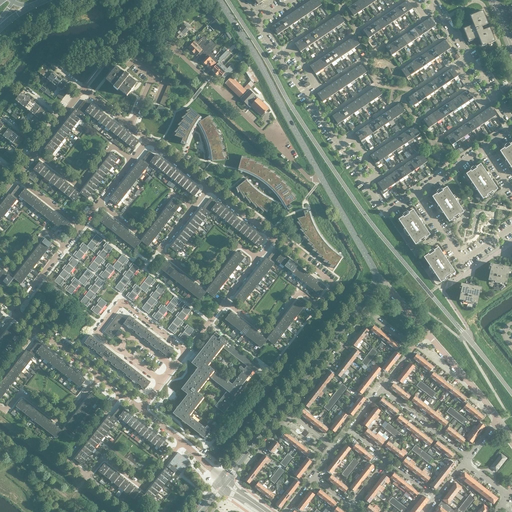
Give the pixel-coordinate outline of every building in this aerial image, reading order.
[(317,8),(312,0),(308,3),(313,11),(317,8)] [(366,8),(360,0),(356,3),(362,11),(366,8)] [(413,9),(407,1),(403,4),(409,12),(413,9)] [(313,11),(308,3),(304,5),(310,13),(313,11)] [(362,11),(356,3),(352,5),(358,13),(362,11)] [(409,12),(403,4),(399,6),(405,14),(409,12)] [(310,13),(304,5),(300,8),(306,16),(310,13)] [(358,13),(352,5),(346,9),(348,12),(350,11),(354,16),(358,13)] [(405,14),(399,6),(395,9),(401,17),(405,14)] [(306,16),(300,8),(296,11),(302,19),(306,16)] [(401,17),(395,9),(391,12),(397,20),(401,17)] [(302,19),(296,11),(292,13),(298,21),(302,19)] [(494,40),(489,28),(487,24),(488,24),(484,15),(482,11),(470,16),(473,25),(467,27),(467,28),(463,29),(468,41),(472,39),(472,40),(478,37),(482,45),(485,44),(485,45),(491,43),(491,42),(494,40)] [(397,20),(391,12),(387,14),(393,22),(397,20)] [(298,21),(292,13),(288,16),(294,24),(298,21)] [(344,22),(341,17),(343,16),(341,13),(335,17),(340,25),(344,22)] [(393,22),(387,14),(383,17),(389,25),(393,22)] [(294,24),(288,16),(284,19),(290,27),(294,24)] [(340,25),(335,17),(331,20),(336,28),(340,25)] [(389,25),(383,17),(379,20),(385,28),(389,25)] [(438,25),(434,20),(432,17),(426,21),(431,29),(438,25)] [(214,30),(221,24),(217,18),(215,20),(209,25),(214,30)] [(290,27),(284,19),(280,21),(286,29),(290,27)] [(336,28),(331,20),(327,22),(332,30),(336,28)] [(385,28),(379,20),(375,22),(381,30),(385,28)] [(286,29),(280,21),(276,24),(282,32),(286,29)] [(431,29),(426,21),(422,23),(427,31),(431,29)] [(332,30),(327,22),(323,25),(328,33),(332,30)] [(381,30),(375,22),(371,25),(377,33),(381,30)] [(427,31),(422,23),(418,26),(423,34),(427,31)] [(282,32),(276,24),(270,28),(272,31),(274,30),(278,35),(282,32)] [(328,33),(323,25),(319,28),(324,36),(328,33)] [(377,33),(371,25),(367,28),(373,36),(377,33)] [(179,40),(189,30),(186,28),(183,26),(174,35),(179,40)] [(423,34),(418,26),(414,29),(419,37),(423,34)] [(324,36),(319,28),(315,31),(320,38),(324,36)] [(373,36),(367,28),(361,32),(363,35),(365,33),(369,38),(373,36)] [(419,37),(414,29),(410,32),(416,39),(419,37)] [(320,38),(315,31),(311,33),(316,41),(320,38)] [(416,39),(410,32),(406,34),(412,42),(416,39)] [(316,41),(311,33),(307,36),(312,44),(316,41)] [(412,42),(406,34),(402,37),(408,45),(412,42)] [(359,45),(356,40),(358,38),(356,35),(350,40),(355,47),(359,45)] [(312,44),(307,36),(303,39),(308,46),(312,44)] [(408,45),(402,37),(398,40),(404,47),(408,45)] [(192,52),(203,41),(201,39),(196,44),(194,42),(188,48),(192,52)] [(308,46),(303,39),(299,41),(304,49),(308,46)] [(451,48),(447,43),(449,42),(447,39),(441,43),(447,51),(451,48)] [(355,47),(350,40),(346,42),(351,50),(355,47)] [(404,47),(398,40),(394,42),(400,50),(404,47)] [(202,50),(200,48),(205,43),(203,41),(192,52),(197,56),(202,50)] [(304,49),(299,41),(295,44),(300,52),(304,49)] [(351,50),(346,42),(342,45),(347,53),(351,50)] [(400,50),(394,42),(390,45),(396,53),(400,50)] [(447,51),(441,43),(437,46),(443,54),(447,51)] [(203,58),(214,47),(210,44),(200,54),(203,58)] [(347,53),(342,45),(338,48),(343,55),(347,53)] [(396,53),(390,45),(386,48),(391,56),(396,53)] [(443,54),(437,46),(433,49),(439,56),(443,54)] [(343,55),(338,48),(334,50),(339,58),(343,55)] [(439,56),(433,49),(429,51),(435,59),(439,56)] [(339,58),(334,50),(330,53),(335,61),(339,58)] [(435,59),(429,51),(425,54),(431,62),(435,59)] [(244,88),(232,77),(225,84),(240,98),(240,97),(241,98),(249,90),(258,81),(246,60),(245,60),(240,52),(236,55),(233,56),(235,59),(237,58),(251,81),(244,88)] [(335,61),(330,53),(326,56),(331,64),(335,61)] [(206,65),(212,59),(209,57),(211,56),(209,54),(202,61),(203,62),(203,63),(204,65),(205,64),(206,65)] [(431,62),(425,54),(421,57),(427,65),(431,62)] [(331,64),(326,56),(322,58),(327,66),(331,64)] [(427,65),(421,57),(417,59),(423,67),(427,65)] [(327,66),(322,58),(318,61),(324,69),(327,66)] [(210,69),(216,63),(212,59),(206,65),(210,69)] [(423,67),(417,59),(413,62),(419,70),(423,67)] [(324,69),(318,61),(314,64),(320,72),(324,69)] [(419,70),(413,62),(409,65),(415,73),(419,70)] [(49,68),(45,65),(47,64),(45,63),(44,64),(38,72),(40,74),(41,75),(41,74),(43,75),(49,68)] [(216,74),(221,69),(223,67),(221,65),(220,67),(217,64),(211,70),(216,74)] [(320,72),(314,64),(310,66),(315,74),(320,72)] [(367,72),(361,64),(357,67),(363,75),(367,72)] [(415,73),(409,65),(405,67),(411,75),(415,73)] [(47,79),(53,72),(53,71),(50,69),(51,68),(50,66),(49,68),(43,75),(45,77),(45,78),(46,78),(47,79)] [(230,74),(228,72),(230,71),(224,66),(223,67),(221,69),(216,74),(220,79),(221,77),(224,80),(230,74)] [(137,83),(135,81),(129,77),(130,76),(125,73),(125,74),(116,67),(106,80),(113,85),(113,86),(114,87),(114,88),(118,91),(119,90),(127,96),(137,83)] [(363,75),(357,67),(353,70),(359,78),(363,75)] [(411,75),(405,67),(401,70),(407,78),(411,75)] [(458,76),(453,68),(449,71),(454,79),(458,76)] [(52,83),(58,75),(55,73),(56,71),(54,70),(53,71),(53,72),(47,79),(50,81),(49,81),(50,82),(51,82),(52,83)] [(359,78),(353,70),(349,72),(355,80),(359,78)] [(454,79),(449,71),(445,73),(450,81),(454,79)] [(355,80),(349,72),(345,75),(351,83),(355,80)] [(450,81),(445,73),(441,76),(446,84),(450,81)] [(57,87),(63,79),(60,76),(61,75),(59,74),(58,75),(52,83),(54,85),(55,86),(55,85),(57,87)] [(351,83),(345,75),(341,78),(347,86),(351,83)] [(446,84),(441,76),(437,79),(442,87),(446,84)] [(65,87),(68,83),(65,80),(66,79),(64,77),(63,79),(57,87),(59,88),(59,89),(60,89),(62,90),(63,89),(65,87)] [(347,86),(341,78),(337,81),(343,88),(347,86)] [(442,87),(437,79),(433,82),(438,89),(442,87)] [(343,88),(337,81),(333,83),(339,91),(343,88)] [(438,89),(433,82),(429,84),(434,92),(438,89)] [(339,91),(333,83),(329,86),(335,94),(339,91)] [(434,92),(429,84),(425,87),(430,95),(434,92)] [(335,94),(329,86),(326,89),(331,97),(335,94)] [(382,95),(377,87),(372,89),(378,97),(382,95)] [(430,95),(425,87),(421,90),(426,97),(430,95)] [(331,97),(326,89),(322,91),(327,99),(331,97)] [(378,97),(372,89),(368,92),(374,100),(378,97)] [(269,109),(249,90),(241,98),(241,99),(250,108),(251,106),(262,116),(269,109)] [(426,97),(421,90),(417,92),(422,100),(426,97)] [(473,98),(468,90),(464,93),(469,101),(473,98)] [(21,104),(27,96),(26,96),(23,94),(25,92),(23,91),(22,92),(16,100),(18,102),(19,103),(21,104)] [(327,99),(322,91),(315,95),(317,98),(319,97),(323,102),(327,99)] [(374,100),(368,92),(364,95),(370,103),(374,100)] [(422,100),(417,92),(413,95),(418,103),(422,100)] [(469,101),(464,93),(460,96),(465,104),(469,101)] [(25,108),(31,100),(28,97),(29,96),(28,95),(26,96),(27,96),(21,104),(23,106),(23,107),(24,106),(25,108)] [(370,103),(364,95),(360,98),(366,105),(370,103)] [(418,103),(413,95),(407,99),(409,102),(411,101),(414,106),(418,103)] [(465,104),(460,96),(456,99),(461,106),(465,104)] [(30,111),(36,104),(36,103),(33,101),(34,100),(32,98),(31,100),(25,108),(28,109),(27,110),(28,110),(30,111)] [(366,105),(360,98),(357,100),(362,108),(366,105)] [(461,106),(456,99),(452,101),(457,109),(461,106)] [(362,108),(357,100),(353,103),(358,111),(362,108)] [(457,109),(452,101),(448,104),(453,112),(457,109)] [(35,115),(41,107),(38,105),(39,103),(37,102),(36,103),(36,104),(30,111),(32,113),(32,114),(33,114),(35,115)] [(358,111),(353,103),(349,106),(354,113),(358,111)] [(405,112),(401,107),(403,106),(401,103),(395,107),(401,115),(405,112)] [(90,114),(95,107),(91,104),(90,105),(88,108),(87,110),(86,111),(90,114)] [(453,112),(448,104),(444,107),(449,114),(453,112)] [(40,119),(41,117),(42,115),(46,111),(42,109),(43,107),(42,106),(41,107),(35,115),(37,117),(38,118),(38,117),(40,119)] [(354,113),(349,106),(345,108),(350,116),(354,113)] [(496,115),(493,111),(495,109),(493,106),(486,110),(492,118),(496,115)] [(94,118),(99,110),(95,107),(90,114),(94,118)] [(401,115),(395,107),(391,109),(397,117),(401,115)] [(449,114),(444,107),(440,109),(445,117),(449,114)] [(350,116),(345,108),(341,111),(346,119),(350,116)] [(83,115),(78,111),(76,109),(73,113),(80,119),(83,115)] [(397,117),(391,109),(387,112),(393,120),(397,117)] [(445,117),(440,109),(436,112),(441,120),(445,117)] [(98,121),(103,113),(99,110),(94,118),(98,121)] [(191,130),(194,126),(195,124),(198,120),(199,119),(201,116),(200,116),(192,110),(186,115),(185,115),(187,116),(181,121),(181,122),(183,123),(178,128),(178,129),(180,130),(175,136),(183,139),(181,144),(185,145),(188,138),(189,136),(191,132),(191,130)] [(492,118),(486,110),(482,113),(488,121),(492,118)] [(346,119),(341,111),(337,114),(342,122),(346,119)] [(393,120),(387,112),(383,115),(389,123),(393,120)] [(441,120),(436,112),(432,115),(437,123),(441,120)] [(80,119),(73,113),(70,117),(77,123),(80,119)] [(102,124),(107,116),(103,113),(98,121),(102,124)] [(488,121),(482,113),(478,116),(484,124),(488,121)] [(342,122),(337,114),(330,118),(333,121),(334,119),(338,124),(342,122)] [(389,123),(383,115),(379,117),(385,125),(389,123)] [(437,123),(432,115),(428,117),(433,125),(437,123)] [(106,127),(111,120),(107,116),(102,124),(106,127)] [(484,124),(478,116),(475,118),(480,126),(484,124)] [(77,123),(70,117),(67,121),(74,127),(77,123)] [(222,144),(218,138),(220,137),(220,136),(216,130),(218,130),(217,129),(212,124),(214,122),(208,117),(201,121),(199,123),(200,125),(201,127),(204,131),(205,132),(207,137),(207,139),(209,143),(209,145),(210,150),(211,152),(211,157),(212,158),(212,161),(225,160),(222,153),(224,152),(220,145),(223,144),(222,144)] [(385,125),(379,117),(375,120),(381,128),(385,125)] [(433,125),(428,117),(422,121),(424,124),(426,123),(429,128),(433,125)] [(480,126),(475,118),(471,121),(476,129),(480,126)] [(109,130),(115,123),(111,120),(106,127),(109,130)] [(381,128),(375,120),(371,123),(377,131),(381,128)] [(74,127),(67,121),(63,125),(71,131),(74,127)] [(476,129),(471,121),(467,124),(472,132),(476,129)] [(3,136),(9,128),(6,126),(7,124),(5,123),(4,124),(0,130),(0,133),(1,134),(1,135),(2,135),(3,136)] [(113,133),(119,126),(115,123),(109,130),(113,133)] [(377,131),(371,123),(367,125),(373,133),(374,135),(378,133),(377,131)] [(472,132),(467,124),(463,126),(468,134),(472,132)] [(71,131),(63,125),(60,129),(68,135),(71,131)] [(373,133),(367,125),(363,128),(369,136),(373,133)] [(420,134),(416,129),(418,128),(416,125),(410,129),(416,137),(420,134)] [(117,136),(123,129),(119,126),(113,133),(117,136)] [(468,134),(463,126),(459,129),(464,137),(468,134)] [(8,140),(14,132),(11,129),(12,128),(10,127),(9,128),(3,136),(6,138),(5,138),(6,139),(6,138),(8,140)] [(369,136),(363,128),(359,131),(365,139),(369,136)] [(68,135),(60,129),(57,133),(65,139),(68,135)] [(121,139),(127,132),(123,129),(117,136),(121,139)] [(416,137),(410,129),(406,132),(412,140),(416,137)] [(464,137),(459,129),(455,132),(460,140),(464,137)] [(13,143),(19,136),(18,136),(15,133),(17,132),(15,130),(14,132),(8,140),(10,142),(11,143),(11,142),(13,143)] [(365,139),(359,131),(355,134),(361,142),(365,139)] [(125,142),(131,135),(127,132),(121,139),(125,142)] [(412,140),(406,132),(402,134),(408,142),(412,140)] [(460,140),(455,132),(451,134),(456,142),(458,144),(461,142),(460,140)] [(65,139),(57,133),(54,137),(61,143),(65,139)] [(17,147),(18,146),(20,143),(23,139),(20,137),(21,135),(20,134),(18,136),(19,136),(13,143),(15,145),(15,146),(16,146),(17,147)] [(408,142),(402,134),(398,137),(404,145),(408,142)] [(456,142),(451,134),(447,137),(452,145),(456,142)] [(129,145),(135,138),(131,135),(125,142),(129,145)] [(61,143),(54,137),(51,141),(58,147),(61,143)] [(404,145),(398,137),(394,140),(400,148),(404,145)] [(133,149),(139,141),(135,138),(129,145),(133,149)] [(400,148),(394,140),(390,142),(396,150),(400,148)] [(58,147),(51,141),(48,145),(55,151),(58,147)] [(396,150),(390,142),(386,145),(392,153),(396,150)] [(511,160),(511,142),(508,145),(507,143),(504,145),(506,147),(500,151),(508,164),(511,160)] [(55,151),(48,145),(45,149),(52,155),(55,151)] [(392,153),(386,145),(382,148),(388,156),(392,153)] [(14,155),(2,148),(0,152),(12,158),(14,155)] [(388,156),(382,148),(378,151),(384,158),(388,156)] [(384,158),(378,151),(375,153),(380,161),(384,158)] [(119,159),(111,153),(108,157),(115,163),(119,159)] [(380,161),(375,153),(370,156),(376,164),(380,161)] [(427,162),(422,154),(418,157),(423,165),(427,162)] [(155,165),(160,158),(156,155),(155,156),(153,158),(152,161),(151,162),(155,165)] [(115,163),(108,157),(105,161),(112,167),(115,163)] [(423,165),(418,157),(414,159),(419,167),(423,165)] [(159,168),(164,161),(160,158),(155,165),(159,168)] [(296,199),(291,194),(293,192),(292,192),(286,188),(288,186),(281,182),(283,180),(282,180),(275,176),(277,175),(276,174),(276,175),(269,172),(271,170),(270,170),(263,167),(264,166),(264,165),(256,164),(257,162),(249,161),(250,159),(249,159),(241,158),(238,169),(242,170),(248,172),(254,175),(260,178),(265,182),(271,187),(275,192),(279,196),(280,198),(283,202),(284,203),(288,210),(292,208),(289,203),(297,199),(296,199)] [(419,167),(414,159),(410,162),(415,170),(419,167)] [(148,166),(142,161),(141,160),(138,164),(145,170),(148,166)] [(39,173),(45,166),(44,166),(42,164),(42,163),(40,161),(40,162),(39,162),(34,169),(39,173)] [(112,167),(105,161),(102,165),(109,171),(112,167)] [(162,171),(168,164),(164,161),(159,168),(162,171)] [(415,170),(410,162),(406,165),(411,173),(415,170)] [(145,170),(138,164),(134,168),(142,174),(145,170)] [(166,175),(172,167),(168,164),(162,171),(166,175)] [(489,176),(487,174),(480,164),(474,168),(473,166),(471,168),(472,170),(466,174),(474,186),(489,176)] [(50,170),(49,170),(46,168),(47,167),(45,165),(44,166),(45,166),(39,173),(44,177),(50,170)] [(109,171),(102,165),(99,169),(106,175),(109,171)] [(411,173),(406,165),(402,167),(407,175),(411,173)] [(170,178),(176,170),(172,167),(166,175),(170,178)] [(407,175),(402,167),(398,170),(403,178),(407,175)] [(142,174),(134,168),(131,172),(139,178),(142,174)] [(49,181),(55,174),(54,174),(51,172),(52,171),(50,169),(49,170),(50,170),(44,177),(49,181)] [(106,175),(99,169),(96,173),(103,179),(106,175)] [(174,181),(180,173),(176,170),(170,178),(174,181)] [(403,178),(398,170),(394,173),(399,181),(403,178)] [(139,178),(131,172),(128,176),(136,182),(139,178)] [(60,178),(59,178),(56,176),(57,175),(55,173),(54,174),(55,174),(49,181),(54,185),(60,178)] [(103,179),(96,173),(93,177),(100,183),(103,179)] [(178,184),(184,176),(180,173),(174,181),(178,184)] [(399,181),(394,173),(390,175),(395,183),(399,181)] [(395,183),(390,175),(386,178),(391,186),(395,183)] [(136,182),(128,176),(125,180),(133,186),(136,182)] [(182,187),(188,180),(184,176),(178,184),(182,187)] [(498,189),(491,179),(489,176),(474,186),(483,199),(489,195),(490,197),(493,195),(492,193),(498,189)] [(59,189),(65,182),(64,182),(61,180),(62,179),(60,177),(59,178),(60,178),(54,185),(59,189)] [(100,183),(93,177),(90,181),(97,187),(100,183)] [(391,186),(386,178),(382,181),(387,189),(391,186)] [(133,186),(125,180),(122,184),(129,189),(133,186)] [(186,190),(192,183),(188,180),(182,187),(186,190)] [(269,199),(263,195),(259,192),(258,191),(254,188),(252,187),(249,183),(248,182),(246,180),(238,187),(241,194),(241,195),(243,193),(247,199),(247,200),(249,198),(253,204),(253,205),(255,203),(260,209),(261,207),(267,212),(267,213),(272,201),(273,201),(269,199)] [(70,186),(69,186),(66,184),(67,183),(65,181),(64,182),(65,182),(59,189),(64,193),(70,186)] [(97,187),(90,181),(87,185),(94,191),(97,187)] [(387,189),(382,181),(376,185),(378,188),(380,187),(383,191),(387,189)] [(190,193),(196,186),(192,183),(186,190),(190,193)] [(129,189),(122,184),(119,188),(126,193),(129,189)] [(69,197),(75,190),(74,190),(71,188),(72,187),(70,185),(69,186),(70,186),(64,193),(69,197)] [(94,191),(87,185),(83,189),(91,195),(94,191)] [(194,196),(200,189),(196,186),(190,193),(194,196)] [(455,199),(452,195),(447,187),(441,191),(439,189),(437,191),(438,192),(432,197),(440,209),(455,199)] [(126,193),(119,188),(116,192),(123,197),(126,193)] [(23,199),(29,192),(25,189),(24,190),(22,193),(20,195),(19,196),(23,199)] [(74,201),(81,193),(88,199),(91,195),(83,189),(79,194),(76,192),(77,191),(75,189),(74,190),(75,190),(69,197),(74,201)] [(27,203),(33,195),(29,192),(23,199),(27,203)] [(123,197),(116,192),(113,196),(120,201),(123,197)] [(16,200),(11,196),(9,194),(6,198),(14,204),(17,200),(16,200)] [(31,206),(37,198),(33,195),(27,203),(31,206)] [(120,201),(113,196),(110,200),(117,205),(120,201)] [(14,204),(6,198),(3,202),(10,208),(14,204)] [(35,209),(41,201),(37,198),(31,206),(35,209)] [(464,212),(458,203),(455,199),(440,209),(449,222),(455,218),(456,220),(459,218),(458,216),(464,212)] [(39,212),(45,205),(41,201),(35,209),(39,212)] [(180,207),(172,201),(169,205),(176,211),(180,207)] [(10,208),(3,202),(0,206),(7,212),(10,208)] [(216,213),(221,206),(217,202),(216,204),(214,206),(212,208),(211,210),(216,213)] [(43,215),(49,208),(45,205),(39,212),(43,215)] [(176,211),(169,205),(166,209),(173,215),(176,211)] [(219,216),(225,209),(221,206),(216,213),(219,216)] [(47,218),(53,211),(49,208),(43,215),(47,218)] [(209,213),(203,209),(202,208),(198,212),(206,217),(209,213)] [(173,215),(166,209),(163,213),(170,219),(173,215)] [(223,219),(229,212),(225,209),(219,216),(223,219)] [(421,222),(419,219),(413,209),(407,214),(406,212),(403,214),(404,215),(398,219),(407,232),(421,222)] [(323,241),(320,237),(319,235),(317,231),(316,230),(313,225),(313,224),(311,219),(310,217),(308,210),(303,211),(305,216),(297,219),(302,225),(300,226),(305,232),(303,233),(303,234),(309,239),(307,240),(313,245),(311,247),(312,247),(318,251),(316,253),(317,253),(323,257),(322,258),(322,259),(329,262),(328,264),(336,266),(342,258),(339,256),(338,255),(334,252),(333,251),(329,247),(328,246),(324,242),(323,241)] [(51,221),(56,214),(53,211),(47,218),(51,221)] [(206,217),(198,212),(195,216),(203,221),(206,217)] [(227,222),(233,215),(229,212),(223,219),(227,222)] [(111,218),(110,218),(107,216),(108,215),(106,213),(105,214),(100,221),(105,225),(111,218)] [(170,219),(163,213),(160,217),(167,223),(170,219)] [(55,224),(60,217),(56,214),(51,221),(55,224)] [(231,225),(237,218),(233,215),(227,222),(231,225)] [(203,221),(195,216),(192,220),(200,225),(203,221)] [(59,227),(64,220),(60,217),(55,224),(59,227)] [(110,229),(115,222),(112,220),(113,218),(111,217),(110,218),(111,218),(105,225),(110,229)] [(167,223),(160,217),(157,221),(164,227),(167,223)] [(235,228),(241,221),(237,218),(231,225),(235,228)] [(63,230),(68,223),(64,220),(59,227),(63,230)] [(200,225),(192,220),(189,224),(196,229),(200,225)] [(115,233),(120,226),(117,223),(118,222),(116,221),(115,222),(110,229),(115,233)] [(164,227),(157,221),(154,225),(161,231),(164,227)] [(239,231),(245,224),(241,221),(235,228),(239,231)] [(430,235),(423,225),(421,222),(407,232),(415,245),(421,241),(422,242),(425,241),(424,239),(430,235)] [(67,234),(72,226),(68,223),(63,230),(67,234)] [(196,229),(189,224),(186,227),(193,233),(196,229)] [(243,234),(249,227),(245,224),(239,231),(243,234)] [(125,230),(122,227),(123,226),(121,225),(120,226),(115,233),(120,237),(125,230)] [(161,231),(154,225),(151,229),(158,234),(161,231)] [(193,233),(186,227),(183,231),(190,237),(193,233)] [(247,238),(253,230),(249,227),(243,234),(247,238)] [(130,234),(127,231),(128,230),(126,229),(125,230),(120,237),(125,241),(130,234)] [(158,234),(151,229),(147,233),(155,238),(158,234)] [(251,241),(257,233),(253,230),(247,238),(251,241)] [(190,237),(183,231),(180,235),(187,241),(190,237)] [(135,238),(132,235),(133,234),(131,233),(130,234),(125,241),(130,245),(135,238)] [(155,238),(147,233),(144,237),(152,242),(155,238)] [(255,244),(261,236),(257,233),(251,241),(255,244)] [(103,240),(96,235),(91,241),(97,245),(99,243),(100,244),(103,240)] [(187,241),(180,235),(177,239),(184,245),(187,241)] [(259,247),(265,240),(261,236),(255,244),(259,247)] [(135,249),(141,241),(148,246),(152,242),(144,237),(140,242),(137,239),(138,238),(136,237),(135,238),(130,245),(135,249)] [(52,244),(45,238),(42,242),(49,248),(52,244)] [(184,245),(177,239),(174,243),(181,249),(184,245)] [(95,247),(97,245),(91,241),(87,246),(89,248),(94,252),(97,248),(95,247)] [(49,248),(42,242),(39,246),(46,252),(49,248)] [(85,254),(89,248),(87,246),(82,243),(80,246),(81,248),(79,250),(85,254)] [(108,254),(113,248),(106,243),(103,246),(105,247),(103,250),(108,254)] [(181,249),(174,243),(171,247),(178,253),(181,249)] [(46,252),(39,246),(35,250),(43,256),(46,252)] [(447,260),(445,257),(438,247),(432,251),(431,249),(428,251),(430,253),(424,257),(432,270),(447,260)] [(43,256),(35,250),(32,254),(40,260),(43,256)] [(80,260),(85,254),(79,250),(78,252),(76,251),(73,255),(80,260)] [(104,260),(104,259),(108,254),(103,250),(101,252),(100,251),(97,254),(98,255),(104,260)] [(244,257),(237,252),(234,256),(241,262),(244,257)] [(280,264),(286,256),(282,253),(281,254),(279,257),(277,259),(276,260),(280,264)] [(40,260),(32,254),(29,258),(34,262),(36,264),(40,260)] [(105,261),(104,259),(104,260),(98,255),(94,261),(99,265),(101,263),(102,264),(105,261)] [(129,260),(122,255),(117,261),(123,265),(125,263),(126,264),(129,260)] [(241,262),(234,256),(231,260),(238,265),(241,262)] [(284,267),(290,259),(286,256),(280,264),(284,267)] [(74,268),(78,262),(72,257),(69,260),(70,262),(69,264),(74,268)] [(36,264),(34,262),(29,258),(26,262),(33,268),(36,264)] [(274,264),(268,259),(266,258),(263,262),(271,268),(274,264)] [(288,270),(294,262),(290,259),(284,267),(288,270)] [(170,265),(167,262),(168,261),(166,260),(165,261),(160,268),(165,272),(170,265)] [(238,265),(231,260),(228,264),(235,269),(238,265)] [(455,272),(449,263),(447,260),(432,270),(441,282),(447,278),(448,280),(451,278),(449,276),(455,272)] [(97,268),(99,265),(94,261),(89,267),(96,273),(99,269),(97,268)] [(121,267),(123,265),(117,261),(113,267),(115,269),(120,272),(122,269),(121,267)] [(33,268),(26,262),(23,266),(30,272),(33,268)] [(271,268),(263,262),(260,266),(268,272),(271,268)] [(292,273),(298,266),(294,262),(288,270),(292,273)] [(111,274),(115,269),(113,267),(108,263),(106,267),(107,268),(105,270),(111,274)] [(134,274),(139,268),(132,263),(129,266),(131,268),(129,270),(134,274)] [(506,284),(509,272),(510,273),(511,267),(490,263),(489,269),(490,269),(488,280),(494,281),(494,282),(500,284),(500,282),(506,284)] [(69,274),(74,268),(69,264),(67,266),(65,265),(62,269),(64,270),(69,274)] [(170,276),(175,269),(172,266),(173,265),(171,264),(170,265),(165,272),(170,276)] [(235,269),(228,264),(225,268),(232,273),(235,269)] [(30,272),(23,266),(20,270),(27,276),(30,272)] [(268,272),(260,266),(257,270),(264,276),(268,272)] [(296,276),(302,269),(298,266),(292,273),(296,276)] [(175,280),(180,273),(177,270),(178,269),(176,268),(175,269),(170,276),(175,280)] [(232,273),(225,268),(222,272),(229,277),(232,273)] [(94,275),(88,269),(83,275),(88,279),(90,277),(92,278),(94,275)] [(300,279),(306,272),(302,269),(296,276),(300,279)] [(0,280),(2,282),(8,275),(5,273),(6,271),(4,270),(3,271),(0,275),(0,280)] [(27,276),(20,270),(17,274),(24,280),(27,276)] [(71,275),(69,274),(64,270),(59,275),(65,280),(66,277),(68,279),(71,275)] [(106,280),(110,275),(111,274),(105,270),(104,273),(102,271),(99,275),(106,280)] [(130,280),(134,274),(129,270),(127,272),(126,271),(123,275),(124,276),(130,280)] [(264,276),(257,270),(254,274),(261,280),(264,276)] [(185,277),(182,274),(183,273),(181,272),(180,273),(175,280),(180,284),(185,277)] [(229,277),(222,272),(218,276),(226,281),(229,277)] [(304,282),(310,275),(306,272),(300,279),(304,282)] [(8,286),(13,279),(10,276),(11,275),(9,274),(8,275),(2,282),(8,286)] [(24,280),(17,274),(14,278),(21,284),(24,280)] [(261,280),(254,274),(251,278),(258,284),(261,280)] [(63,282),(65,280),(59,275),(55,281),(62,287),(64,283),(63,282)] [(86,282),(88,279),(83,275),(78,281),(81,283),(85,286),(88,283),(86,282)] [(185,288),(190,281),(190,280),(187,278),(188,277),(186,275),(185,277),(180,284),(185,288)] [(308,285),(314,278),(310,275),(304,282),(308,285)] [(131,281),(130,280),(124,276),(120,282),(125,286),(127,284),(129,285),(131,281)] [(156,281),(149,276),(144,282),(149,286),(151,284),(153,285),(156,281)] [(226,281),(218,276),(215,279),(223,285),(226,281)] [(76,289),(81,283),(78,281),(74,277),(71,281),(73,282),(71,284),(76,289)] [(100,288),(104,282),(98,277),(95,281),(96,282),(94,284),(100,288)] [(258,284),(251,278),(248,282),(255,288),(258,284)] [(312,288),(318,281),(314,278),(308,285),(312,288)] [(195,284),(192,282),(193,281),(191,279),(190,280),(190,281),(185,288),(190,292),(195,284)] [(223,285),(215,279),(212,283),(220,289),(223,285)] [(316,291),(321,284),(318,281),(312,288),(316,291)] [(123,288),(125,286),(120,282),(115,288),(122,293),(125,289),(123,288)] [(148,288),(149,286),(144,282),(140,288),(142,290),(146,293),(149,290),(148,288)] [(255,288),(248,282),(245,286),(252,292),(255,288)] [(200,288),(197,286),(198,285),(196,283),(195,284),(190,292),(195,296),(200,288)] [(220,289),(212,283),(209,287),(217,293),(220,289)] [(477,303),(479,292),(481,292),(482,287),(461,283),(460,288),(461,289),(459,300),(465,301),(465,302),(471,303),(471,302),(477,303)] [(71,295),(76,289),(71,284),(69,287),(67,286),(65,289),(71,295)] [(95,294),(100,289),(100,288),(94,284),(93,287),(91,285),(88,289),(90,290),(95,294)] [(137,295),(142,290),(140,288),(135,284),(132,288),(134,289),(132,291),(137,295)] [(161,295),(166,289),(159,284),(156,287),(158,289),(156,291),(161,295)] [(320,295),(326,287),(321,284),(316,291),(320,295)] [(252,292),(245,286),(242,290),(249,296),(252,292)] [(200,300),(206,292),(202,290),(203,289),(201,287),(200,288),(195,296),(200,300)] [(217,293),(209,287),(206,291),(213,297),(217,293)] [(97,295),(96,295),(95,294),(90,290),(85,296),(91,300),(92,298),(94,299),(97,295)] [(249,296),(242,290),(239,294),(246,300),(249,296)] [(133,301),(137,296),(137,295),(132,291),(130,294),(129,292),(126,296),(133,301)] [(157,301),(161,295),(156,291),(154,293),(152,292),(150,296),(151,297),(156,301),(157,301)] [(246,300),(239,294),(235,298),(243,304),(246,300)] [(89,302),(91,300),(85,296),(81,302),(87,307),(90,303),(89,302)] [(182,302),(180,300),(175,296),(170,302),(175,306),(177,304),(179,305),(182,302)] [(158,302),(157,301),(156,301),(151,297),(147,303),(152,307),(154,304),(155,306),(158,302)] [(102,309),(107,303),(100,298),(97,301),(99,303),(97,305),(102,309)] [(305,305),(298,299),(295,303),(302,309),(305,305)] [(173,309),(175,306),(170,302),(166,308),(168,310),(172,313),(175,310),(173,309)] [(150,309),(152,307),(147,303),(142,308),(149,314),(152,310),(150,309)] [(302,309),(295,303),(292,307),(299,313),(302,309)] [(163,316),(168,310),(166,308),(161,304),(158,308),(160,309),(158,311),(163,316)] [(187,315),(192,310),(185,304),(182,308),(183,309),(182,311),(187,315)] [(98,315),(102,309),(97,305),(95,307),(94,306),(91,310),(98,315)] [(299,313),(292,307),(289,311),(296,317),(299,313)] [(159,322),(163,316),(158,311),(156,314),(155,313),(152,316),(159,322)] [(182,321),(187,316),(187,315),(182,311),(180,314),(178,312),(175,316),(177,317),(182,321)] [(236,316),(233,314),(234,313),(232,311),(231,312),(226,319),(231,323),(236,316)] [(296,317),(289,311),(286,315),(293,321),(296,317)] [(241,320),(238,318),(239,317),(237,315),(236,316),(231,323),(236,327),(241,320)] [(293,321),(286,315),(282,319),(290,325),(293,321)] [(145,327),(139,323),(130,316),(126,320),(124,324),(138,335),(145,327)] [(184,322),(182,321),(177,317),(172,323),(178,327),(180,325),(181,326),(184,322)] [(120,328),(123,324),(123,323),(122,322),(121,321),(119,320),(117,319),(116,318),(112,322),(116,325),(115,327),(118,330),(119,330),(120,328)] [(241,331),(246,324),(243,322),(244,321),(242,319),(241,320),(236,327),(241,331)] [(290,325),(282,319),(279,323),(287,329),(290,325)] [(118,330),(115,327),(116,325),(112,322),(111,324),(107,329),(109,330),(111,332),(113,333),(115,335),(115,334),(118,330)] [(176,329),(178,327),(172,323),(168,329),(175,334),(177,331),(176,329)] [(251,328),(248,326),(249,325),(247,323),(246,324),(241,331),(246,335),(251,328)] [(287,329),(279,323),(276,327),(284,333),(287,329)] [(189,336),(194,330),(187,325),(184,328),(186,330),(184,332),(189,336)] [(374,334),(378,329),(374,325),(370,331),(374,334)] [(160,339),(154,334),(145,327),(138,335),(154,347),(160,339)] [(251,339),(256,332),(253,330),(254,329),(252,327),(251,328),(246,335),(251,339)] [(284,333),(276,327),(273,331),(280,337),(284,333)] [(366,335),(369,331),(364,327),(361,331),(366,335)] [(379,337),(383,332),(378,329),(374,334),(379,337)] [(15,335),(8,330),(5,334),(12,339),(15,335)] [(261,336),(258,334),(259,332),(257,331),(256,332),(251,339),(256,343),(261,336)] [(280,337),(273,331),(270,335),(277,341),(280,337)] [(362,339),(366,335),(361,331),(357,335),(362,339)] [(207,426),(205,428),(190,415),(204,397),(197,392),(209,377),(227,391),(215,406),(224,413),(260,367),(216,332),(197,356),(195,355),(192,359),(193,361),(191,363),(198,368),(181,389),(185,392),(188,394),(173,413),(205,438),(210,431),(209,431),(211,429),(207,426)] [(185,342),(189,336),(184,332),(182,334),(181,333),(178,337),(185,342)] [(383,340),(387,335),(383,332),(379,337),(383,340)] [(12,339),(5,334),(2,338),(9,343),(12,339)] [(106,347),(91,335),(84,343),(85,343),(84,344),(87,346),(88,346),(90,348),(96,352),(96,353),(99,355),(106,347)] [(261,347),(266,340),(263,337),(264,336),(262,335),(261,336),(256,343),(261,347)] [(277,341),(270,335),(267,339),(274,345),(277,341)] [(359,343),(362,339),(357,335),(354,339),(359,343)] [(387,343),(391,338),(387,335),(383,340),(387,343)] [(9,343),(2,338),(0,339),(0,342),(6,347),(9,343)] [(391,347),(395,342),(391,338),(387,343),(391,347)] [(175,351),(165,343),(160,339),(154,347),(169,359),(175,351)] [(356,347),(359,343),(354,339),(351,343),(356,347)] [(36,353),(42,345),(42,344),(38,341),(35,344),(34,345),(32,347),(33,348),(29,353),(34,356),(36,353)] [(395,350),(399,345),(395,342),(391,347),(395,350)] [(40,356),(46,348),(42,345),(36,353),(40,356)] [(121,359),(106,347),(99,355),(102,358),(103,357),(104,356),(106,358),(105,359),(109,362),(110,361),(112,363),(111,364),(111,365),(114,367),(121,359)] [(44,359),(50,352),(46,348),(40,356),(44,359)] [(357,357),(360,353),(355,349),(351,353),(357,357)] [(34,356),(29,353),(27,351),(23,355),(31,360),(34,356)] [(394,364),(400,355),(395,351),(389,360),(394,364)] [(48,362),(54,355),(50,352),(44,359),(48,362)] [(353,361),(357,357),(351,353),(348,357),(353,361)] [(417,362),(421,357),(417,354),(413,359),(417,362)] [(31,360),(23,355),(20,359),(28,364),(31,360)] [(52,365),(58,358),(54,355),(48,362),(52,365)] [(350,365),(353,361),(348,357),(345,361),(350,365)] [(421,365),(425,360),(421,357),(417,362),(421,365)] [(56,368),(62,361),(58,358),(52,365),(56,368)] [(28,364),(20,359),(17,362),(24,368),(28,364)] [(136,370),(121,359),(114,367),(117,370),(117,369),(118,369),(118,368),(121,370),(120,371),(124,374),(125,373),(127,375),(126,376),(129,379),(136,370)] [(391,368),(394,364),(389,360),(386,364),(391,368)] [(425,369),(429,363),(425,360),(421,365),(425,369)] [(60,371),(66,364),(62,361),(56,368),(60,371)] [(347,369),(350,365),(345,361),(342,365),(347,369)] [(24,368),(17,362),(14,366),(21,372),(24,368)] [(412,371),(415,367),(410,363),(407,367),(412,371)] [(429,372),(433,367),(429,363),(425,369),(429,372)] [(64,374),(70,367),(66,364),(60,371),(64,374)] [(387,372),(391,368),(386,364),(382,368),(387,372)] [(344,373),(347,369),(342,365),(339,369),(344,373)] [(375,378),(381,370),(381,369),(376,365),(370,374),(375,378)] [(21,372),(14,366),(11,370),(18,376),(21,372)] [(68,377),(74,370),(70,367),(64,374),(68,377)] [(408,375),(412,371),(407,367),(403,371),(408,375)] [(340,377),(344,373),(339,369),(335,373),(340,377)] [(18,376),(11,370),(8,374),(15,380),(18,376)] [(72,380),(78,373),(74,370),(68,377),(72,380)] [(151,382),(136,370),(129,379),(132,381),(133,381),(133,380),(136,382),(135,383),(139,386),(140,385),(142,386),(141,387),(141,388),(144,391),(144,390),(151,382)] [(331,379),(334,375),(329,371),(326,375),(331,379)] [(405,379),(408,375),(403,371),(400,375),(405,379)] [(434,380),(438,375),(434,372),(430,377),(434,380)] [(76,384),(82,376),(78,373),(72,380),(76,384)] [(15,380),(8,374),(5,378),(12,384),(15,380)] [(372,382),(375,378),(370,374),(367,378),(372,382)] [(328,383),(331,379),(326,375),(323,379),(328,383)] [(402,383),(405,379),(400,375),(397,379),(402,383)] [(438,384),(442,378),(438,375),(434,380),(438,384)] [(80,387),(86,379),(82,376),(76,384),(80,387)] [(12,384),(5,378),(2,382),(9,388),(12,384)] [(368,386),(372,382),(367,378),(363,382),(368,386)] [(442,387),(446,382),(442,378),(438,384),(442,387)] [(325,387),(328,383),(323,379),(320,383),(325,387)] [(9,388),(2,382),(0,384),(0,387),(6,392),(9,388)] [(365,390),(368,386),(363,382),(360,386),(365,390)] [(446,390),(450,385),(446,382),(442,387),(446,390)] [(321,391),(325,387),(320,383),(316,387),(321,391)] [(394,392),(398,387),(394,383),(390,388),(394,392)] [(450,393),(454,388),(450,385),(446,390),(450,393)] [(362,394),(365,390),(360,386),(357,390),(362,394)] [(318,396),(321,391),(316,387),(313,392),(318,396)] [(402,390),(398,387),(394,392),(398,395),(402,390)] [(454,396),(459,391),(454,388),(450,393),(454,396)] [(402,398),(406,393),(404,392),(405,390),(403,389),(402,390),(398,395),(402,398)] [(459,400),(463,395),(459,391),(454,396),(459,400)] [(315,400),(318,396),(313,392),(310,396),(315,400)] [(406,401),(410,396),(406,393),(402,398),(406,401)] [(98,400),(96,398),(91,394),(87,398),(95,404),(98,400)] [(363,404),(366,399),(361,395),(357,400),(363,404)] [(415,404),(419,399),(417,398),(417,397),(415,395),(411,401),(415,404)] [(463,403),(467,398),(463,395),(459,400),(463,403)] [(309,408),(315,400),(310,396),(303,404),(309,408)] [(27,403),(24,401),(25,400),(23,398),(22,399),(16,406),(21,410),(27,403)] [(95,404),(87,398),(84,402),(92,408),(95,404)] [(382,406),(387,401),(382,398),(378,403),(382,406)] [(419,408),(423,402),(419,399),(415,404),(419,408)] [(359,408),(363,404),(357,400),(354,404),(359,408)] [(387,410),(391,405),(387,401),(382,406),(387,410)] [(26,414),(32,407),(29,405),(30,404),(28,402),(27,403),(21,410),(26,414)] [(92,408),(84,402),(81,406),(89,412),(92,408)] [(423,411),(427,406),(423,402),(419,408),(423,411)] [(467,411),(471,406),(467,403),(463,408),(467,411)] [(356,412),(359,408),(354,404),(351,408),(356,412)] [(116,421),(119,417),(125,410),(124,410),(125,409),(120,405),(117,409),(116,410),(115,412),(116,412),(112,417),(116,421)] [(391,413),(395,408),(391,405),(387,410),(391,413)] [(31,418),(37,411),(34,409),(35,408),(33,406),(32,407),(26,414),(31,418)] [(89,412),(81,406),(78,410),(85,416),(89,412)] [(427,414),(431,409),(427,406),(423,411),(427,414)] [(471,415),(475,410),(471,406),(467,411),(471,415)] [(377,415),(380,411),(375,407),(372,411),(377,415)] [(353,416),(356,412),(351,408),(348,412),(353,416)] [(395,416),(399,411),(395,408),(391,413),(395,416)] [(312,416),(304,409),(300,414),(308,421),(312,416)] [(432,417),(436,412),(431,409),(427,414),(432,417)] [(42,415),(39,413),(40,412),(38,410),(37,411),(31,418),(36,422),(42,415)] [(85,416),(78,410),(75,414),(82,420),(85,416)] [(123,420),(129,413),(125,410),(119,417),(123,420)] [(475,418),(479,413),(475,410),(471,415),(475,418)] [(374,419),(377,415),(372,411),(369,415),(374,419)] [(345,420),(348,416),(343,412),(340,416),(345,420)] [(436,421),(440,415),(436,412),(432,417),(436,421)] [(127,424),(133,416),(129,413),(123,420),(127,424)] [(480,421),(484,416),(479,413),(475,418),(480,421)] [(47,419),(44,417),(45,415),(43,414),(42,415),(36,422),(41,426),(47,419)] [(82,420),(75,414),(72,418),(79,424),(82,420)] [(116,421),(112,417),(109,415),(106,419),(113,425),(116,421)] [(371,423),(374,419),(369,415),(366,419),(371,423)] [(400,424),(404,419),(400,415),(396,420),(400,424)] [(440,424),(444,419),(440,415),(436,421),(440,424)] [(131,427),(137,419),(133,416),(127,424),(131,427)] [(312,424),(316,419),(312,416),(308,421),(312,424)] [(341,424),(345,420),(340,416),(336,420),(341,424)] [(46,430),(52,423),(49,420),(50,419),(48,418),(47,419),(41,426),(46,430)] [(79,424),(72,418),(69,422),(76,428),(79,424)] [(113,425),(106,419),(103,423),(110,429),(113,425)] [(135,430),(141,422),(137,419),(131,427),(135,430)] [(316,427),(320,422),(316,419),(312,424),(316,427)] [(367,427),(371,423),(366,419),(362,423),(367,427)] [(404,427),(408,422),(404,419),(400,424),(404,427)] [(444,427),(448,422),(444,419),(440,424),(444,427)] [(338,428),(341,424),(336,420),(333,424),(338,428)] [(57,427),(54,424),(55,423),(53,422),(52,423),(46,430),(51,434),(57,427)] [(76,428),(69,422),(66,426),(73,432),(76,428)] [(139,433),(144,425),(141,422),(135,430),(139,433)] [(320,431),(324,425),(320,422),(316,427),(320,431)] [(408,430),(412,425),(408,422),(404,427),(408,430)] [(110,429),(103,423),(100,427),(107,433),(110,429)] [(482,431),(485,427),(480,423),(477,427),(482,431)] [(335,432),(338,428),(333,424),(330,428),(335,432)] [(143,436),(148,429),(144,425),(139,433),(143,436)] [(324,434),(328,429),(324,425),(320,431),(324,434)] [(412,433),(416,428),(412,425),(408,430),(412,433)] [(57,438),(62,431),(59,428),(60,427),(58,426),(57,427),(51,434),(57,438)] [(73,432),(66,426),(63,430),(70,436),(73,432)] [(449,435),(453,430),(449,426),(445,431),(449,435)] [(107,433),(100,427),(97,431),(104,437),(107,433)] [(479,435),(482,431),(477,427),(473,431),(479,435)] [(416,437),(421,431),(416,428),(412,433),(416,437)] [(147,439),(152,432),(148,429),(143,436),(147,439)] [(368,437),(372,432),(368,429),(364,434),(368,437)] [(453,438),(457,433),(453,430),(449,435),(453,438)] [(104,437),(97,431),(94,435),(101,441),(104,437)] [(421,440),(425,435),(421,431),(416,437),(421,440)] [(475,439),(479,435),(473,431),(470,435),(475,439)] [(151,442),(156,435),(152,432),(147,439),(151,442)] [(286,441),(290,435),(286,432),(282,437),(286,441)] [(372,440),(376,435),(372,432),(368,437),(372,440)] [(457,441),(461,436),(457,433),(453,438),(457,441)] [(101,441),(94,435),(91,439),(98,445),(101,441)] [(154,445),(160,438),(156,435),(151,442),(154,445)] [(290,444),(294,439),(290,435),(286,441),(290,444)] [(376,444),(380,438),(376,435),(372,440),(376,444)] [(425,443),(429,438),(425,435),(421,440),(425,443)] [(472,443),(475,439),(470,435),(467,439),(472,443)] [(461,444),(465,439),(461,436),(457,441),(461,444)] [(158,448),(164,441),(160,438),(154,445),(158,448)] [(380,447),(384,442),(380,438),(376,444),(380,447)] [(429,446),(433,441),(429,438),(425,443),(429,446)] [(98,445),(91,439),(87,443),(95,449),(98,445)] [(294,447),(298,442),(294,439),(290,444),(294,447)] [(162,451),(168,444),(164,441),(158,448),(162,451)] [(276,449),(280,445),(275,441),(271,445),(276,449)] [(389,450),(393,444),(388,441),(384,446),(389,450)] [(438,449),(442,444),(438,441),(434,446),(438,449)] [(298,450),(302,445),(298,442),(294,447),(298,450)] [(95,449),(87,443),(84,447),(92,453),(95,449)] [(357,452),(360,447),(356,443),(352,448),(357,452)] [(393,453),(397,448),(393,444),(389,450),(393,453)] [(442,453),(446,447),(442,444),(438,449),(442,453)] [(273,453),(276,449),(271,445),(268,449),(273,453)] [(302,453),(306,448),(302,445),(298,450),(302,453)] [(348,453),(351,449),(346,445),(342,449),(348,453)] [(92,453),(84,447),(81,451),(89,456),(92,453)] [(361,455),(365,450),(360,447),(357,452),(361,455)] [(446,456),(450,451),(446,447),(442,453),(446,456)] [(307,457),(311,451),(306,448),(302,453),(307,457)] [(397,456),(401,451),(397,448),(393,453),(397,456)] [(344,457),(348,453),(342,449),(339,453),(344,457)] [(365,458),(369,453),(365,450),(361,455),(365,458)] [(89,456),(81,451),(78,455),(85,460),(89,456)] [(401,459),(405,454),(401,451),(397,456),(401,459)] [(450,459),(454,454),(450,451),(446,456),(450,459)] [(188,463),(188,461),(188,460),(178,452),(170,463),(167,467),(174,472),(177,469),(182,472),(189,463),(188,463)] [(341,461),(344,457),(339,453),(336,457),(341,461)] [(369,461),(373,456),(369,453),(365,458),(369,461)] [(501,465),(506,458),(505,457),(503,455),(502,455),(501,454),(496,461),(495,462),(494,463),(494,464),(491,467),(493,469),(494,469),(494,470),(496,471),(499,468),(500,467),(501,466),(501,465)] [(85,460),(78,455),(75,459),(82,464),(85,460)] [(265,463),(269,459),(264,455),(260,459),(265,463)] [(338,465),(341,461),(336,457),(333,461),(338,465)] [(309,466),(312,462),(307,458),(303,462),(309,466)] [(406,467),(410,462),(405,458),(401,463),(406,467)] [(262,467),(265,463),(260,459),(257,463),(262,467)] [(452,469),(455,464),(450,460),(447,465),(452,469)] [(335,469),(338,465),(333,461),(330,465),(335,469)] [(305,470),(309,466),(303,462),(300,466),(305,470)] [(410,470),(414,465),(410,462),(406,467),(410,470)] [(104,475),(110,468),(109,468),(106,465),(107,464),(105,463),(104,464),(99,471),(104,475)] [(259,471),(262,467),(257,463),(254,467),(259,471)] [(371,471),(374,467),(369,463),(366,467),(371,471)] [(331,474),(335,469),(330,465),(326,470),(331,474)] [(414,473),(418,468),(414,465),(410,470),(414,473)] [(449,473),(452,469),(447,465),(444,469),(449,473)] [(302,474),(305,470),(300,466),(297,470),(302,474)] [(115,472),(114,472),(111,469),(112,468),(110,467),(109,468),(110,468),(104,475),(109,479),(115,472)] [(174,472),(167,467),(164,471),(171,476),(174,472)] [(256,475),(259,471),(254,467),(251,471),(256,475)] [(368,475),(371,471),(366,467),(363,471),(368,475)] [(418,476),(422,471),(418,468),(414,473),(418,476)] [(422,480),(426,474),(428,473),(424,469),(422,471),(418,476),(422,480)] [(446,477),(449,473),(444,469),(441,473),(446,477)] [(299,479),(302,474),(297,470),(294,475),(299,479)] [(114,483),(120,476),(119,476),(116,473),(117,472),(115,471),(114,472),(115,472),(109,479),(114,483)] [(171,476),(164,471),(161,475),(168,480),(171,476)] [(253,479),(256,475),(251,471),(248,475),(253,479)] [(364,479),(368,475),(363,471),(359,475),(364,479)] [(394,481),(398,476),(394,473),(390,478),(394,481)] [(442,481),(446,477),(441,473),(437,477),(442,481)] [(464,481),(468,476),(464,473),(460,478),(464,481)] [(385,482),(389,478),(384,474),(380,478),(385,482)] [(426,483),(430,478),(426,474),(422,480),(426,483)] [(125,480),(124,480),(121,477),(122,476),(120,475),(119,476),(120,476),(114,483),(119,487),(125,480)] [(168,480),(161,475),(158,479),(165,484),(168,480)] [(249,484),(253,479),(248,475),(244,480),(249,484)] [(332,483),(336,478),(332,475),(328,480),(332,483)] [(361,483),(364,479),(359,475),(356,479),(361,483)] [(398,485),(402,479),(398,476),(394,481),(398,485)] [(469,484),(473,479),(468,476),(464,481),(469,484)] [(439,485),(442,481),(437,477),(434,481),(439,485)] [(336,487),(340,481),(336,478),(332,483),(336,487)] [(382,487),(385,482),(380,478),(377,483),(382,487)] [(124,491),(130,484),(129,483),(126,481),(127,480),(125,479),(124,480),(125,480),(119,487),(124,491)] [(165,484),(158,479),(155,482),(162,488),(165,484)] [(297,488),(300,483),(295,479),(292,484),(297,488)] [(358,487),(361,483),(356,479),(353,483),(358,487)] [(403,488),(407,483),(402,479),(398,485),(403,488)] [(473,487),(477,482),(473,479),(469,484),(473,487)] [(340,490),(344,485),(340,481),(336,487),(340,490)] [(436,489),(439,485),(434,481),(431,485),(436,489)] [(129,495),(135,488),(134,487),(131,485),(132,484),(130,482),(129,483),(130,484),(124,491),(129,495)] [(162,488),(155,482),(151,486),(159,492),(162,488)] [(258,491),(263,485),(258,482),(254,487),(258,491)] [(477,491),(481,486),(477,482),(473,487),(477,491)] [(355,492),(358,487),(353,483),(350,488),(355,492)] [(379,491),(382,487),(377,483),(374,487),(379,491)] [(407,491),(411,486),(407,483),(403,488),(407,491)] [(458,491),(461,487),(456,483),(453,487),(458,491)] [(294,492),(297,488),(292,484),(289,488),(294,492)] [(263,494),(267,489),(263,485),(258,491),(263,494)] [(344,493),(348,488),(344,485),(340,490),(344,493)] [(134,499),(140,491),(139,491),(137,489),(137,488),(135,486),(134,487),(135,488),(129,495),(134,499)] [(159,492),(151,486),(148,490),(156,496),(159,492)] [(411,494),(415,489),(411,486),(407,491),(411,494)] [(481,494),(485,489),(481,486),(477,491),(481,494)] [(376,495),(379,491),(374,487),(371,491),(376,495)] [(454,496),(458,491),(453,487),(449,492),(454,496)] [(291,496),(294,492),(289,488),(285,492),(291,496)] [(267,497),(271,492),(267,489),(263,494),(267,497)] [(320,498),(324,493),(320,489),(316,495),(320,498)] [(415,497),(419,492),(415,489),(411,494),(415,497)] [(485,497),(489,492),(485,489),(481,494),(485,497)] [(139,503),(145,495),(141,493),(142,492),(140,490),(139,491),(140,491),(134,499),(139,503)] [(156,496),(148,490),(145,494),(152,500),(156,496)] [(302,511),(315,495),(310,491),(297,507),(302,511)] [(373,499),(376,495),(371,491),(367,495),(373,499)] [(271,500),(275,495),(271,492),(267,497),(271,500)] [(287,500),(291,496),(285,492),(282,496),(287,500)] [(451,500),(454,496),(449,492),(446,496),(451,500)] [(489,500),(493,495),(489,492),(485,497),(489,500)] [(325,501),(329,496),(324,493),(320,498),(325,501)] [(369,503),(373,499),(367,495),(364,499),(369,503)] [(493,504),(497,499),(497,498),(493,495),(489,500),(493,504)] [(284,504),(287,500),(282,496),(279,500),(284,504)] [(329,504),(333,499),(329,496),(325,501),(329,504)] [(448,504),(451,500),(446,496),(443,500),(448,504)] [(333,508),(337,502),(333,499),(329,504),(333,508)] [(281,508),(284,504),(279,500),(276,504),(281,508)] [(442,511),(447,506),(442,502),(438,505),(435,509),(435,510),(433,511),(442,511)]
